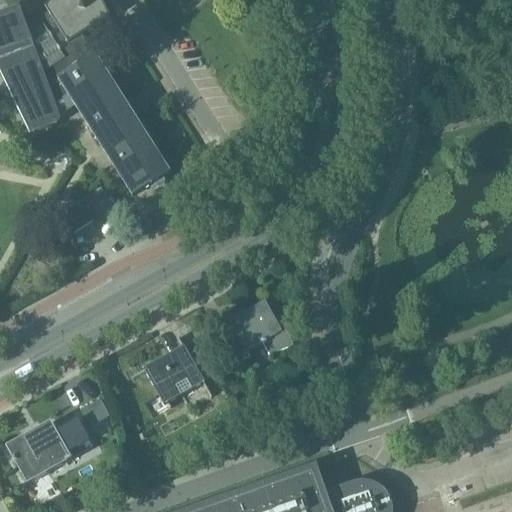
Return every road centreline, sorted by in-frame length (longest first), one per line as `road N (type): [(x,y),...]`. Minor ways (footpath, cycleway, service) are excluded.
road 1 (tertiary): [(0,388),(238,254),(306,198),(335,140),(340,79),(321,0)]
road 2 (tertiary): [(297,0),(318,80),(317,108),(289,185),(228,238),(0,362)]
road 3 (residential): [(382,0),(397,107),(333,299),(345,377)]
road 4 (residential): [(126,511),(341,440),(355,416),(345,377)]
road 5 (unclassified): [(219,129),(132,0)]
